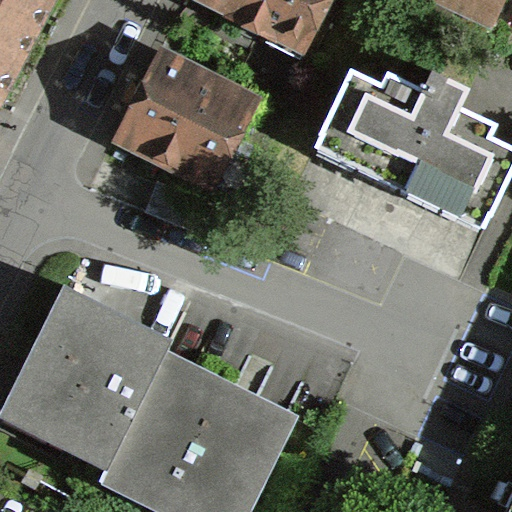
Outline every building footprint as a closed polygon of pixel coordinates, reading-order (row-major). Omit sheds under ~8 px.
[(0,0),(0,99),(7,102),(54,0),(0,0)] [(196,0),(300,49),(322,0),(196,0)] [(449,0),(494,19),(502,0),(449,0)] [(212,185),(252,90),(155,49),(115,144),(212,185)] [(511,160),(511,152),(347,66),(303,149),(472,237),(511,160)] [(0,420),(99,469),(158,348),(163,337),(55,285),(0,397),(0,420)] [(248,511),(297,415),(158,348),(99,469),(93,481),(155,511),(248,511)]
